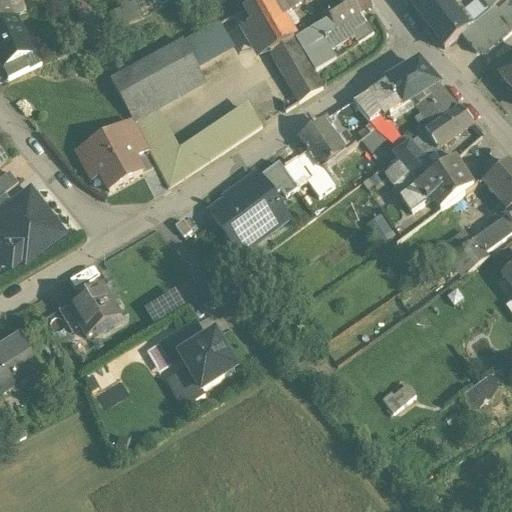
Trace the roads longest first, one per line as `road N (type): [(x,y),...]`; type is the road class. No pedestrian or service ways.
road 1 (residential): [(414,45),(109,239)]
road 2 (residential): [(109,239),(0,115)]
road 3 (residential): [(511,144),(414,45)]
road 4 (residential): [(109,239),(0,303)]
